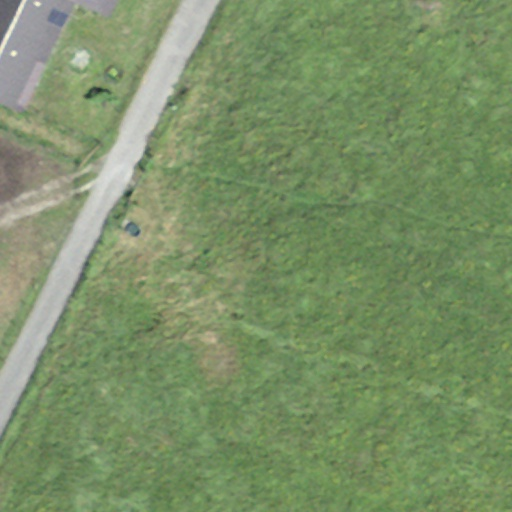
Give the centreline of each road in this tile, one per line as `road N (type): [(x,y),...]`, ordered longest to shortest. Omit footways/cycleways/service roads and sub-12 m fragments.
road 1 (unclassified): [(200,0),(0,402)]
road 2 (track): [(0,205),(118,163)]
